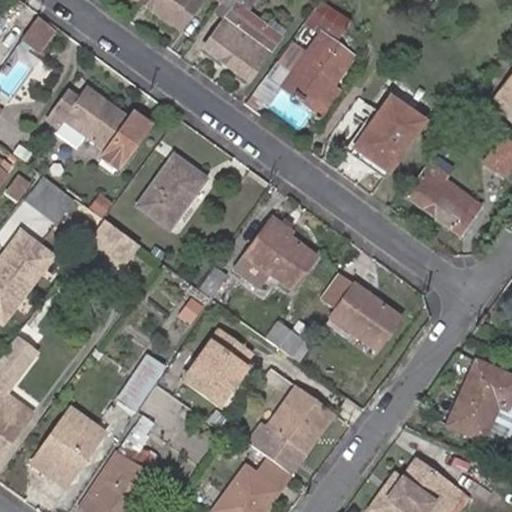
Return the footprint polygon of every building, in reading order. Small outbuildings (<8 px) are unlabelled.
[(137,0),(171,24),(172,23),(181,30),(199,4),(192,0),(137,0)] [(226,0),(224,4),(236,12),(243,3),(244,0),(226,0)] [(244,0),(243,3),(249,8),(255,0),(244,0)] [(416,0),(428,9),(434,0),(416,0)] [(210,22),(220,29),(227,20),(238,28),(249,14),(253,11),(249,8),(243,3),(236,12),(224,4),(210,22)] [(322,5),(308,24),(321,34),(335,44),(349,24),(322,5)] [(18,37),(36,52),(54,26),(36,13),(18,37)] [(227,20),(220,29),(204,50),(250,83),(272,53),(283,39),(249,14),(238,28),(227,20)] [(315,111),(332,87),(354,57),(335,44),(321,34),(293,73),(282,88),(315,111)] [(293,73),(306,55),(292,45),(279,63),(293,73)] [(511,77),(495,101),(511,113),(511,77)] [(259,87),(250,99),(262,107),(271,95),(259,87)] [(340,94),(332,87),(315,111),(323,117),(340,94)] [(74,143),(80,135),(103,152),(97,160),(113,172),(147,128),(131,115),(126,122),(84,89),(75,101),(65,93),(44,120),(74,143)] [(391,174),(425,125),(394,102),(359,152),(391,174)] [(505,177),(511,168),(511,141),(507,138),(487,164),(505,177)] [(170,156),(133,205),(161,226),(198,178),(170,156)] [(408,198),(430,214),(441,198),(434,193),(444,179),(447,181),(455,170),(436,157),(408,198)] [(1,192),(13,200),(26,182),(14,174),(1,192)] [(67,199),(36,174),(21,194),(51,220),(67,199)] [(441,198),(430,214),(461,236),(482,206),(447,181),(444,179),(434,193),(441,198)] [(106,219),(89,244),(125,269),(142,244),(106,219)] [(271,220),(268,225),(245,257),(289,289),(312,257),(284,236),(287,231),(271,220)] [(0,251),(0,318),(48,255),(16,231),(0,251)] [(397,318),(337,276),(320,299),(335,310),(330,318),(325,325),(347,340),(369,356),(375,349),(397,318)] [(281,346),(290,333),(278,324),(268,338),(265,340),(278,349),(280,346),(281,346)] [(216,331),(178,382),(219,412),(255,359),(216,331)] [(302,341),(290,333),(281,346),(280,346),(278,349),(290,358),(293,354),(295,352),(302,341)] [(301,356),(295,352),(293,354),(290,358),(296,362),(301,356)] [(511,375),(474,360),(445,426),(494,447),(509,412),(511,412),(511,375)] [(135,381),(115,408),(132,420),(166,374),(150,361),(135,381)] [(0,387),(12,371),(0,362),(0,445),(19,419),(0,405),(0,387)] [(265,459),(290,477),(334,416),(293,387),(265,426),(260,422),(245,443),(265,459)] [(65,412),(27,464),(60,489),(63,491),(101,438),(65,411),(65,412)] [(81,511),(117,511),(154,463),(129,443),(79,510),(81,511)] [(511,454),(494,447),(489,460),(511,470),(511,454)] [(261,465),(285,484),(290,477),(265,459),(261,465)] [(394,473),(366,511),(447,511),(461,494),(415,460),(402,478),(394,473)] [(263,511),(285,484),(261,465),(253,476),(243,469),(211,511),(263,511)]
